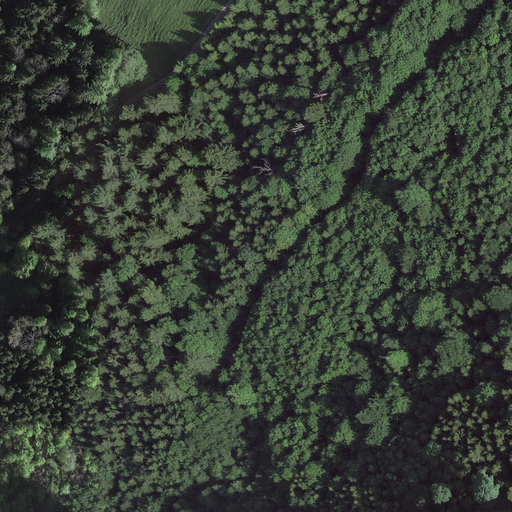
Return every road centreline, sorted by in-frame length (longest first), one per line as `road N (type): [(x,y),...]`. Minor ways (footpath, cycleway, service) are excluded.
road 1 (track): [(510,0),(434,72),(387,133),(366,193),(318,228),(258,305),(246,354),(220,386)]
road 2 (track): [(224,0),(166,66),(69,145),(0,225)]
